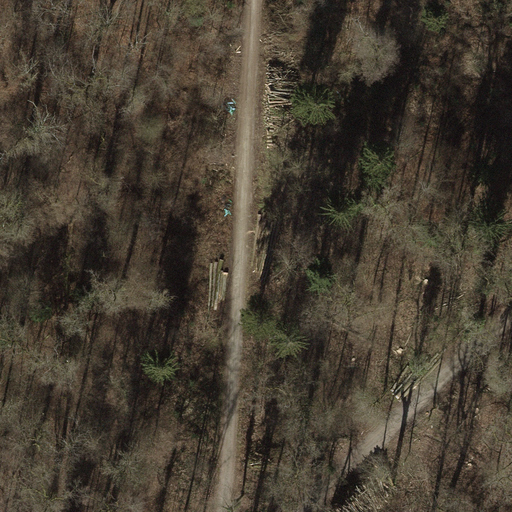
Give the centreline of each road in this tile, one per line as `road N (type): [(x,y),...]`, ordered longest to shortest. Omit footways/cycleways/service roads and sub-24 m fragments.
road 1 (track): [(252,0),(222,511)]
road 2 (track): [(511,313),(306,511)]
